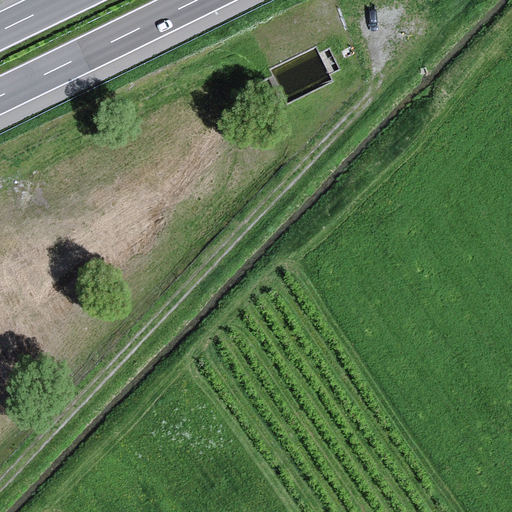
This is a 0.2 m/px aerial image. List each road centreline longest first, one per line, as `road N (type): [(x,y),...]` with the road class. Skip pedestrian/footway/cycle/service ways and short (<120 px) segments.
road 1 (track): [(0,480),(471,0)]
road 2 (motorway): [(0,96),(197,0)]
